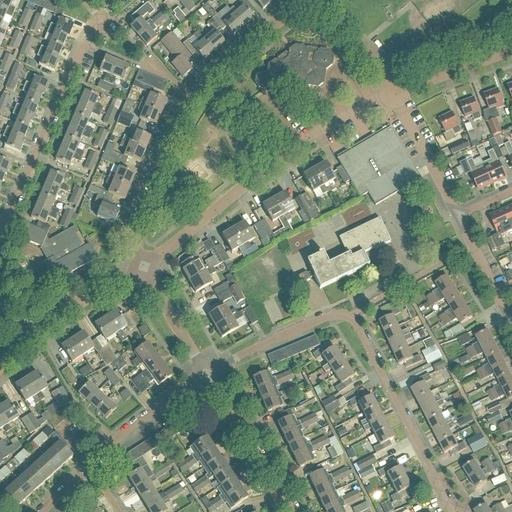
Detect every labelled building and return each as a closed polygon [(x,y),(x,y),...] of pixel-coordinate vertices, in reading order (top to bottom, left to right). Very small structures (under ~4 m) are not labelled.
[(0,0),(0,8),(14,14),(15,10),(10,7),(13,0),(0,0)] [(49,11),(53,2),(48,0),(47,0),(44,9),(49,11)] [(177,1),(185,10),(188,14),(192,11),(182,0),(165,0),(167,1),(167,0),(174,0),(176,2),(177,1)] [(182,0),(192,11),(195,8),(187,0),(182,0)] [(195,0),(193,0),(191,3),(197,8),(200,4),(195,0)] [(233,8),(229,11),(243,28),(253,19),(246,10),(250,6),(246,1),(245,0),(236,0),(243,8),(237,13),(233,8)] [(253,0),(262,11),(273,2),(271,0),(253,0)] [(53,2),(49,11),(54,14),(58,4),(53,2)] [(130,28),(138,37),(153,25),(150,22),(149,21),(145,25),(140,19),(146,14),(148,16),(154,11),(147,3),(130,18),(135,23),(130,28)] [(11,19),(14,14),(0,8),(0,21),(1,22),(4,16),(11,19)] [(213,20),(212,20),(221,31),(226,27),(233,36),(243,28),(229,11),(227,8),(223,11),(230,19),(224,24),(217,16),(213,20)] [(22,17),(30,21),(33,13),(25,9),(22,17)] [(56,11),(53,17),(58,19),(60,20),(63,14),(56,11)] [(157,16),(162,23),(169,17),(163,11),(157,16)] [(33,23),(41,26),(45,18),(37,15),(33,23)] [(157,16),(150,22),(153,25),(155,28),(162,23),(157,16)] [(26,29),(30,21),(22,17),(18,26),(26,29)] [(48,30),(66,38),(68,33),(70,34),(73,26),(60,20),(58,19),(54,27),(50,25),(48,30)] [(204,41),(213,52),(224,43),(217,35),(221,31),(212,20),(207,25),(213,32),(204,41)] [(38,34),(41,26),(33,23),(30,31),(38,34)] [(156,29),(155,28),(153,25),(138,37),(146,47),(156,38),(152,33),(156,29)] [(61,48),(66,38),(48,30),(46,35),(52,37),(49,43),(61,48)] [(177,39),(182,35),(177,30),(173,34),(177,39)] [(12,40),(20,44),(23,35),(15,32),(12,40)] [(203,60),(213,52),(204,41),(197,32),(192,36),(199,44),(194,48),(187,40),(182,45),(192,56),(196,52),(203,60)] [(182,78),(192,70),(186,61),(190,57),(171,34),(161,42),(176,61),(171,65),(182,78)] [(24,45),(32,49),(35,41),(27,37),(24,45)] [(17,52),(20,44),(12,40),(8,48),(17,52)] [(39,52),(56,60),(61,48),(49,43),(47,50),(41,47),(39,52)] [(28,57),(32,49),(24,45),(20,53),(28,57)] [(304,50),(303,48),(295,45),(288,51),(288,53),(285,53),(277,58),(277,61),(274,61),(268,65),(266,74),(261,73),(255,77),(254,83),(258,89),(264,90),(270,86),(271,80),(299,85),(302,83),(303,86),(304,86),(305,88),(308,89),(309,87),(318,89),(324,84),(325,71),(332,66),(333,58),(329,51),(321,49),(318,51),(317,49),(307,48),(304,50)] [(55,63),(56,60),(39,52),(37,57),(40,59),(38,65),(53,72),(57,64),(55,63)] [(2,63),(11,66),(14,58),(6,55),(2,63)] [(104,92),(117,63),(105,58),(99,71),(106,75),(103,82),(100,80),(97,89),(104,92)] [(26,65),(35,69),(37,64),(28,60),(26,65)] [(0,71),(7,75),(11,66),(2,63),(0,68),(0,71)] [(117,63),(104,92),(113,95),(116,87),(112,86),(116,79),(122,82),(128,68),(117,63)] [(140,83),(144,74),(139,71),(135,81),(140,83)] [(12,73),(9,81),(17,84),(20,76),(12,73)] [(144,85),(149,76),(144,74),(140,83),(144,85)] [(149,87),(153,78),(149,76),(144,85),(149,87)] [(24,87),(41,95),(43,90),(45,91),(48,84),(33,77),(30,84),(26,83),(24,87)] [(154,89),(158,80),(153,78),(149,87),(154,89)] [(158,80),(154,89),(155,90),(158,91),(163,82),(158,80)] [(13,93),(17,84),(9,81),(5,89),(13,93)] [(152,95),(155,90),(154,89),(149,87),(144,85),(140,83),(135,81),(132,87),(145,92),(145,93),(150,95),(151,95),(152,95)] [(163,93),(167,83),(163,82),(158,91),(163,93)] [(36,106),(41,95),(24,87),(22,93),(27,95),(25,101),(36,106)] [(496,109),(504,107),(498,90),(484,95),(489,109),(495,107),(496,109)] [(84,92),(79,104),(101,113),(103,109),(95,105),(98,98),(84,92)] [(0,101),(0,103),(7,107),(10,99),(2,95),(0,101)] [(166,101),(152,95),(151,95),(150,95),(148,101),(142,99),(140,105),(145,108),(160,114),(166,101)] [(481,120),(474,99),(460,104),(465,118),(472,116),(474,122),(481,120)] [(32,117),(36,106),(25,101),(22,108),(16,105),(14,110),(32,117)] [(79,104),(74,115),(88,121),(91,114),(99,118),(101,113),(79,104)] [(155,127),(160,114),(145,108),(140,105),(137,112),(143,114),(140,120),(155,127)] [(110,107),(107,115),(115,119),(118,111),(110,107)] [(27,129),(32,117),(14,110),(12,116),(17,118),(15,124),(27,129)] [(423,115),(427,125),(437,121),(433,111),(423,115)] [(122,113),(120,118),(132,124),(134,118),(122,113)] [(462,133),(452,113),(439,120),(446,134),(452,130),(455,137),(462,133)] [(74,115),(69,127),(91,136),(93,131),(85,128),(88,121),(74,115)] [(111,127),(115,119),(107,115),(103,124),(111,127)] [(117,124),(129,129),(132,124),(120,118),(117,124)] [(493,138),(503,134),(498,120),(488,123),(493,138)] [(6,129),(5,133),(22,140),(27,129),(15,124),(12,130),(7,128),(6,129)] [(426,132),(429,141),(445,135),(441,126),(426,132)] [(69,127),(64,138),(78,144),(82,137),(89,140),(91,136),(69,127)] [(410,162),(389,128),(336,159),(341,167),(349,181),(360,198),(367,194),(375,206),(420,179),(410,162)] [(97,139),(104,142),(108,133),(100,130),(97,139)] [(468,133),(472,143),(474,148),(480,146),(474,131),(468,133)] [(127,136),(124,142),(129,144),(130,144),(145,151),(150,138),(135,132),(132,139),(127,136)] [(22,140),(5,133),(2,138),(6,140),(3,146),(19,153),(22,145),(20,144),(22,140)] [(64,138),(59,149),(81,159),(83,154),(76,151),(78,144),(64,138)] [(101,149),(104,142),(97,139),(93,146),(101,149)] [(124,157),(128,159),(139,163),(145,151),(129,144),(124,142),(122,141),(119,147),(127,150),(124,157)] [(468,142),(450,150),(453,156),(470,149),(468,142)] [(108,144),(104,155),(122,163),(126,164),(128,159),(124,157),(114,153),(116,147),(108,144)] [(491,161),(483,164),(493,185),(506,179),(498,161),(504,159),(503,158),(500,150),(498,147),(492,149),(493,151),(488,153),(491,161)] [(505,148),(500,150),(503,158),(509,156),(505,148)] [(81,159),(59,149),(54,161),(69,167),(72,160),(79,163),(81,159)] [(87,161),(95,165),(98,156),(91,153),(87,161)] [(101,161),(120,169),(124,170),(126,164),(122,163),(104,155),(101,161)] [(0,173),(4,175),(6,171),(7,171),(10,164),(0,159),(0,173)] [(473,160),(467,163),(466,162),(460,165),(461,167),(464,174),(465,177),(472,174),(479,191),(493,185),(483,164),(476,168),(473,160)] [(92,172),(95,165),(87,161),(84,169),(92,172)] [(314,170),(324,187),(335,180),(325,163),(314,170)] [(341,167),(335,170),(343,185),(349,181),(341,167)] [(456,178),(464,174),(461,167),(453,170),(456,178)] [(111,174),(109,179),(114,181),(129,187),(134,175),(124,170),(120,169),(116,176),(111,174)] [(327,193),(327,192),(324,187),(314,170),(302,176),(312,193),(313,193),(317,199),(327,193)] [(44,184),(59,190),(67,193),(69,189),(61,186),(66,174),(60,172),(58,176),(49,172),(44,184)] [(88,191),(97,196),(111,201),(113,196),(124,200),(129,187),(114,181),(109,179),(108,178),(105,185),(112,187),(109,194),(90,186),(88,191)] [(54,201),(59,190),(44,184),(40,195),(54,201)] [(72,196),(80,199),(84,191),(76,188),(72,196)] [(284,193),(273,200),(287,223),(292,220),(288,214),(294,210),(284,193)] [(307,194),(301,197),(309,212),(315,209),(307,194)] [(51,208),(54,201),(40,195),(35,207),(49,213),(54,215),(57,216),(59,211),(56,210),(51,208)] [(77,207),(80,199),(72,196),(69,204),(77,207)] [(111,201),(97,196),(93,206),(100,209),(97,218),(113,225),(119,212),(111,208),(114,203),(111,201)] [(309,212),(301,197),(296,200),(302,212),(309,224),(314,222),(309,212)] [(293,233),(291,231),(287,223),(273,200),(262,206),(272,223),(279,219),(283,226),(281,227),(286,237),(293,233)] [(49,213),(35,207),(30,218),(44,224),(47,217),(55,221),(57,216),(54,215),(49,213)] [(66,212),(63,219),(71,222),(71,221),(73,215),(75,211),(65,207),(63,211),(66,212)] [(506,235),(511,232),(511,228),(504,211),(491,217),(499,234),(492,238),(498,250),(505,247),(504,245),(509,243),(506,235)] [(88,215),(82,224),(93,232),(100,223),(88,215)] [(67,230),(71,222),(63,219),(59,227),(67,230)] [(374,250),(390,242),(379,219),(338,238),(346,255),(327,264),(322,252),(317,255),(318,256),(306,261),(311,272),(307,275),(306,272),(294,278),(298,285),(309,280),(308,279),(313,276),(319,289),(368,266),(363,254),(373,249),(374,250)] [(259,224),(267,238),(273,235),(264,221),(259,224)] [(244,223),(233,229),(245,252),(250,249),(247,244),(254,240),(244,223)] [(262,241),(267,238),(259,224),(254,227),(262,241)] [(47,233),(36,228),(27,225),(21,239),(40,248),(40,249),(46,261),(33,268),(43,286),(60,276),(61,278),(97,259),(89,245),(76,252),(75,250),(80,245),(75,235),(77,233),(74,227),(45,243),(44,241),(47,233)] [(233,229),(221,236),(231,253),(238,249),(244,260),(248,257),(245,252),(233,229)] [(214,249),(223,263),(229,260),(221,245),(214,249)] [(182,272),(189,283),(223,263),(214,249),(209,252),(213,258),(204,263),(206,266),(203,268),(199,262),(196,257),(180,266),(183,271),(182,272)] [(497,260),(498,263),(501,261),(497,252),(490,255),(493,262),(497,260)] [(495,265),(498,270),(507,266),(504,260),(495,265)] [(218,266),(223,263),(189,283),(195,294),(212,284),(208,278),(216,274),(213,269),(218,266)] [(426,298),(429,303),(436,299),(436,298),(442,295),(453,288),(447,278),(436,284),(439,290),(433,293),(434,294),(426,298)] [(217,298),(237,286),(234,280),(214,291),(217,298)] [(24,301),(31,298),(25,286),(18,290),(24,301)] [(237,286),(217,298),(221,304),(233,298),(237,305),(245,300),(241,293),(237,286)] [(445,300),(449,305),(460,298),(453,288),(442,295),(436,298),(436,299),(429,303),(431,307),(439,303),(445,300)] [(441,324),(466,309),(460,298),(449,305),(451,310),(445,314),(445,315),(438,319),(441,324)] [(214,328),(237,314),(235,310),(229,314),(225,307),(208,316),(214,328)] [(252,326),(258,323),(250,308),(244,312),(252,326)] [(379,323),(384,333),(398,327),(394,318),(400,314),(398,308),(382,315),(384,320),(379,323)] [(466,309),(441,324),(444,328),(457,320),(461,326),(472,319),(466,309)] [(104,318),(115,334),(116,334),(122,344),(127,340),(121,331),(126,328),(129,332),(135,329),(125,314),(120,318),(116,311),(104,318)] [(237,314),(214,328),(220,338),(237,329),(234,323),(243,318),(240,313),(237,314)] [(105,342),(106,341),(115,334),(104,318),(94,325),(105,342)] [(398,327),(384,333),(389,344),(410,335),(408,330),(401,333),(398,327)] [(472,347),(472,348),(466,351),(468,356),(476,352),(494,343),(488,332),(476,338),(479,343),(472,347)] [(82,356),(93,349),(82,333),(71,340),(82,356)] [(461,346),(472,341),(468,334),(457,340),(461,346)] [(394,355),(408,349),(406,343),(412,340),(410,335),(389,344),(394,355)] [(309,338),(313,348),(318,346),(314,336),(309,338)] [(309,350),(313,348),(309,338),(305,340),(309,350)] [(71,363),(82,356),(71,340),(61,347),(71,363)] [(300,342),(304,352),(309,350),(305,340),(300,342)] [(299,354),(304,352),(300,342),(295,344),(299,354)] [(484,354),(487,360),(499,354),(494,343),(476,352),(468,356),(470,361),(484,354)] [(141,365),(155,355),(147,344),(133,354),(137,359),(132,363),(136,369),(141,365)] [(294,356),(299,354),(295,344),(290,346),(294,356)] [(328,366),(340,357),(333,347),(330,350),(326,345),(312,355),(315,360),(321,356),(328,366)] [(107,346),(102,349),(111,364),(116,360),(107,346)] [(285,348),(289,358),(294,356),(290,346),(285,348)] [(436,346),(423,353),(429,366),(442,359),(436,346)] [(280,350),(284,360),(289,358),(285,348),(280,350)] [(111,364),(102,349),(96,353),(103,364),(105,367),(111,364)] [(408,349),(394,355),(399,366),(404,364),(406,370),(422,362),(419,356),(413,359),(408,349)] [(280,362),(284,360),(280,350),(276,352),(280,362)] [(271,354),(275,364),(280,362),(276,352),(271,354)] [(270,366),(275,364),(271,354),(266,356),(270,366)] [(483,368),(483,369),(477,372),(479,377),(487,374),(504,365),(499,354),(487,360),(490,365),(483,368)] [(132,382),(135,386),(163,366),(155,355),(141,365),(145,371),(132,382)] [(470,361),(468,356),(460,360),(462,365),(470,361)] [(335,376),(347,367),(340,357),(328,366),(322,370),(325,374),(330,370),(335,376)] [(112,364),(119,373),(127,366),(121,358),(117,361),(117,360),(112,364)] [(302,360),(296,362),(299,368),(304,365),(302,360)] [(442,370),(447,368),(444,362),(433,367),(436,373),(442,370)] [(498,381),(510,375),(504,365),(487,374),(479,377),(481,382),(489,378),(495,375),(498,381)] [(163,366),(135,386),(142,395),(150,388),(148,385),(153,381),(161,393),(168,388),(164,382),(171,377),(163,366)] [(347,367),(335,376),(340,384),(335,388),(338,394),(353,384),(350,380),(354,377),(347,367)] [(72,386),(77,382),(68,368),(63,372),(72,386)] [(109,382),(116,376),(110,369),(103,375),(109,382)] [(251,378),(256,390),(276,382),(277,387),(286,383),(283,375),(274,378),(272,379),(269,371),(251,378)] [(36,372),(25,379),(37,399),(39,402),(43,399),(44,399),(40,393),(47,388),(36,372)] [(291,372),(283,375),(286,383),(294,380),(291,372)] [(411,390),(416,401),(430,394),(425,384),(431,381),(428,375),(413,383),(416,388),(411,390)] [(490,399),(511,387),(511,379),(510,375),(498,381),(501,387),(487,393),(490,399)] [(116,376),(109,382),(115,389),(122,384),(116,376)] [(25,379),(14,386),(24,402),(31,398),(35,404),(39,402),(37,399),(25,379)] [(256,390),(261,401),(278,394),(276,388),(278,387),(277,387),(276,382),(256,390)] [(87,403),(97,392),(88,384),(78,395),(87,403)] [(61,387),(50,394),(56,403),(56,404),(59,409),(69,402),(61,387)] [(511,387),(490,399),(492,403),(505,396),(509,403),(511,401),(511,387)] [(126,403),(132,397),(127,390),(120,396),(126,403)] [(278,394),(261,401),(266,413),(283,406),(281,400),(283,399),(284,401),(292,398),(290,390),(279,395),(278,394)] [(96,412),(106,401),(97,392),(87,403),(96,412)] [(458,393),(452,396),(456,403),(462,400),(458,393)] [(363,414),(377,407),(371,396),(367,399),(364,394),(349,402),(352,408),(358,404),(363,414)] [(422,412),(442,401),(439,397),(433,400),(430,394),(416,401),(422,412)] [(321,404),(324,409),(337,402),(334,397),(321,404)] [(296,413),(316,403),(314,399),(294,409),(296,413)] [(106,401),(96,412),(105,420),(115,409),(106,401)] [(428,423),(441,416),(438,410),(445,406),(442,401),(422,412),(428,423)] [(8,402),(0,406),(0,414),(6,426),(10,431),(15,428),(12,422),(18,419),(8,402)] [(337,402),(324,409),(327,415),(335,411),(340,408),(337,402)] [(56,403),(45,410),(47,413),(50,418),(51,418),(55,414),(60,410),(60,409),(59,409),(56,404),(56,403)] [(479,403),(472,407),(475,412),(482,408),(479,403)] [(454,406),(455,412),(464,410),(462,404),(454,406)] [(490,416),(502,410),(499,404),(487,409),(490,416)] [(377,407),(363,414),(366,420),(360,423),(362,428),(382,418),(377,407)] [(55,414),(62,422),(67,417),(60,410),(55,414)] [(276,423),(282,435),(301,426),(303,430),(311,426),(307,418),(297,423),(293,416),(293,417),(290,411),(279,416),(281,421),(276,423)] [(490,425),(503,420),(500,413),(487,419),(490,425)] [(6,426),(0,414),(0,429),(3,428),(6,433),(10,431),(6,426)] [(32,414),(27,418),(35,432),(41,428),(40,427),(46,423),(43,419),(37,422),(32,414)] [(58,426),(62,422),(55,414),(51,418),(58,426)] [(499,426),(501,431),(511,426),(511,414),(511,415),(511,418),(511,419),(505,423),(506,423),(499,426)] [(315,415),(307,418),(311,426),(319,422),(315,415)] [(470,415),(466,417),(469,424),(474,421),(470,415)] [(433,434),(453,423),(451,419),(444,422),(441,416),(428,423),(433,434)] [(30,435),(35,432),(27,418),(21,421),(30,435)] [(53,430),(58,426),(51,418),(50,418),(46,422),(53,430)] [(374,435),(387,428),(382,418),(362,428),(365,433),(371,430),(374,435)] [(176,422),(182,431),(186,428),(180,420),(176,422)] [(177,434),(182,431),(176,422),(172,425),(177,434)] [(439,444),(452,438),(449,431),(456,428),(453,423),(433,434),(439,444)] [(173,437),(177,434),(172,425),(167,428),(173,437)] [(282,435),(288,446),(299,441),(300,441),(304,439),(301,431),(303,430),(301,426),(282,435)] [(511,426),(501,431),(503,436),(511,432),(511,426)] [(169,439),(173,437),(167,428),(163,430),(169,439)] [(344,428),(337,432),(339,438),(347,434),(344,428)] [(387,428),(374,435),(379,445),(373,449),(376,454),(391,446),(389,441),(393,439),(387,428)] [(164,442),(169,439),(163,430),(159,433),(164,442)] [(160,445),(164,442),(159,433),(154,436),(160,445)] [(37,438),(42,444),(47,439),(41,434),(37,438)] [(482,435),(468,442),(474,454),(488,447),(482,435)] [(156,448),(160,445),(154,436),(150,439),(156,448)] [(194,460),(213,447),(206,437),(189,448),(193,455),(191,457),(192,457),(194,460)] [(329,446),(330,445),(328,442),(326,437),(318,441),(322,449),(329,446)] [(37,448),(42,444),(37,438),(32,442),(37,448)] [(452,438),(439,444),(444,455),(449,453),(451,458),(467,450),(464,444),(457,447),(452,438)] [(151,450),(156,448),(150,439),(146,441),(151,450)] [(288,446),(293,458),(312,449),(314,452),(322,449),(318,441),(308,446),(304,439),(300,441),(299,441),(288,446)] [(328,442),(330,445),(329,446),(331,449),(336,459),(343,456),(335,439),(328,442)] [(0,442),(0,450),(6,459),(11,455),(2,441),(0,442)] [(147,453),(151,450),(146,441),(141,444),(147,453)] [(49,452),(62,466),(72,457),(59,443),(49,452)] [(142,456),(147,453),(141,444),(137,447),(142,456)] [(141,457),(142,456),(137,447),(133,450),(138,458),(141,457)] [(203,469),(220,457),(213,447),(194,460),(197,464),(199,463),(203,469)] [(312,449),(293,458),(299,470),(315,462),(312,454),(314,453),(314,452),(312,449)] [(18,455),(23,460),(28,456),(23,450),(18,455)] [(131,463),(138,458),(133,450),(126,454),(131,463)] [(352,450),(347,453),(351,461),(356,458),(352,450)] [(53,474),(62,466),(49,452),(40,460),(53,474)] [(19,465),(23,460),(18,455),(13,459),(19,465)] [(133,488),(146,480),(152,476),(141,457),(138,458),(131,463),(128,465),(133,473),(126,477),(133,488)] [(197,464),(194,460),(192,457),(191,457),(185,462),(190,469),(197,464)] [(213,477),(226,468),(220,457),(203,469),(207,476),(205,477),(205,478),(206,477),(208,480),(213,477)] [(370,457),(356,464),(360,472),(372,466),(374,465),(370,457)] [(481,465),(485,470),(493,465),(490,459),(481,465)] [(43,483),(53,474),(40,460),(30,468),(43,483)] [(481,473),(469,480),(476,490),(487,483),(484,478),(488,475),(488,476),(502,468),(499,461),(493,465),(485,470),(481,473)] [(182,474),(190,469),(185,462),(177,467),(182,474)] [(481,473),(481,472),(474,462),(463,470),(469,480),(481,473)] [(166,465),(159,470),(163,477),(171,472),(166,465)] [(392,485),(405,478),(399,468),(395,470),(392,465),(377,473),(380,479),(387,475),(392,485)] [(360,472),(357,474),(361,480),(375,473),(372,466),(360,472)] [(0,471),(0,472),(5,477),(9,473),(4,467),(0,471)] [(34,491),(43,483),(30,468),(21,477),(34,491)] [(220,487),(233,478),(226,468),(213,477),(220,487)] [(308,477),(313,488),(332,480),(334,485),(343,481),(339,472),(328,478),(324,469),(308,477)] [(346,469),(339,472),(343,481),(350,477),(346,469)] [(159,470),(151,474),(152,476),(156,481),(163,477),(159,470)] [(133,488),(140,498),(153,490),(150,485),(156,481),(152,476),(146,480),(133,488)] [(495,488),(508,483),(504,476),(492,481),(495,488)] [(25,500),(34,491),(21,477),(12,485),(25,500)] [(211,484),(208,480),(206,477),(205,478),(199,482),(203,489),(211,484)] [(222,501),(240,488),(233,478),(220,487),(216,490),(221,496),(219,497),(219,498),(220,497),(222,501)] [(405,478),(392,485),(397,495),(390,498),(393,504),(408,496),(406,490),(410,488),(405,478)] [(313,488),(319,500),(335,492),(332,486),(334,485),(332,480),(313,488)] [(129,511),(145,511),(129,482),(117,489),(129,511)] [(196,494),(203,489),(199,482),(191,487),(196,494)] [(15,508),(25,500),(12,485),(2,494),(15,508)] [(172,490),(176,497),(184,492),(179,485),(172,490)] [(371,486),(365,489),(369,496),(375,493),(371,486)] [(507,486),(502,489),(506,496),(511,493),(507,486)] [(240,488),(222,501),(225,504),(226,504),(230,510),(247,498),(240,488)] [(166,497),(164,495),(164,494),(157,498),(153,490),(140,498),(147,509),(166,497)] [(169,501),(176,497),(172,490),(164,495),(166,497),(169,501)] [(349,495),(353,503),(361,499),(357,491),(349,495)] [(319,500),(324,511),(343,503),(345,507),(353,503),(349,495),(339,500),(335,492),(319,500)] [(169,503),(169,501),(166,497),(147,509),(148,511),(165,511),(166,511),(163,507),(169,503)] [(225,504),(222,501),(220,497),(219,498),(212,502),(217,510),(225,504)] [(208,511),(214,511),(217,510),(212,502),(205,508),(208,511)] [(500,511),(504,510),(509,508),(506,502),(493,509),(493,510),(489,511),(486,506),(474,511),(500,511)] [(343,503),(324,511),(344,511),(343,508),(345,507),(343,503)] [(354,511),(362,511),(369,509),(367,503),(353,510),(354,511)] [(389,503),(382,507),(384,511),(391,511),(393,511),(389,503)]
